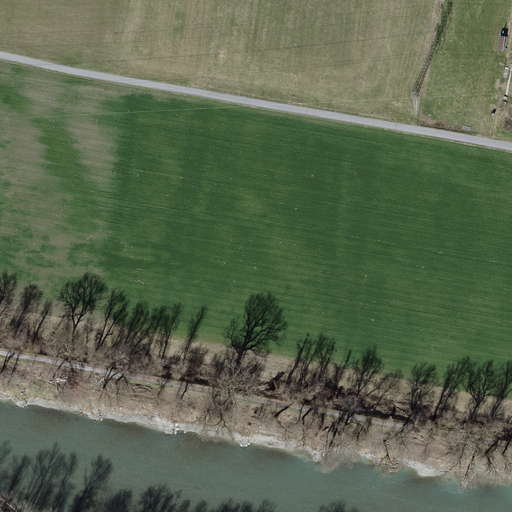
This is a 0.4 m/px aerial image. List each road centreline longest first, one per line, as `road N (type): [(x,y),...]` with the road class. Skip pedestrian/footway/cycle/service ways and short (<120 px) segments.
road 1 (residential): [(511,146),(0,52)]
road 2 (track): [(511,447),(0,358)]
